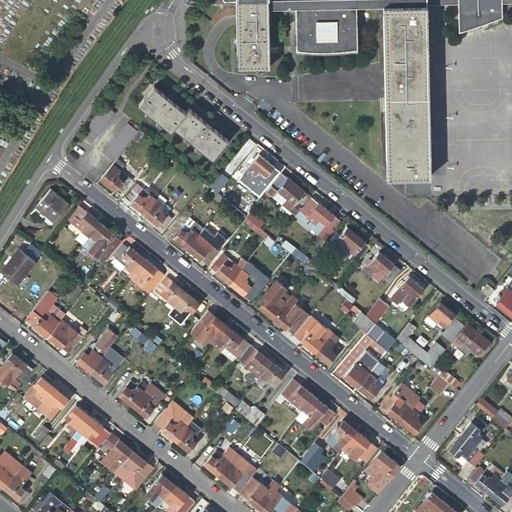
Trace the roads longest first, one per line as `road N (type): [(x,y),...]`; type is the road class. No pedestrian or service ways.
road 1 (residential): [(50,157),(421,457)]
road 2 (residential): [(511,334),(163,41)]
road 3 (residential): [(239,511),(0,317)]
road 4 (residential): [(147,34),(125,48),(50,157)]
road 5 (residential): [(421,457),(511,339)]
